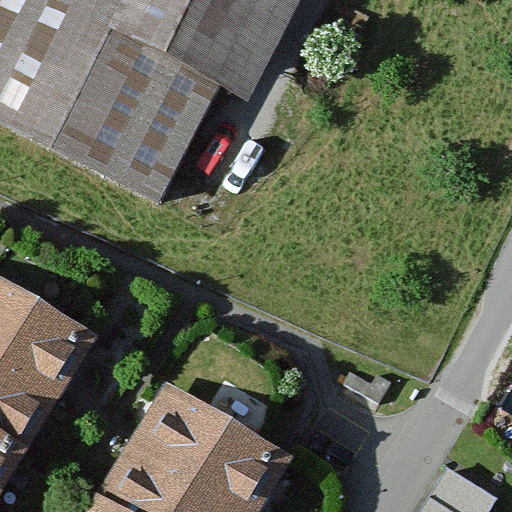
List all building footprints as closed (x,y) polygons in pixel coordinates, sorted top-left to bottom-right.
[(238,110),(294,0),(0,0),(0,137),(154,216),(214,98),(238,110)] [(0,467),(81,341),(0,288),(0,467)] [(213,404),(255,430),(271,403),(229,377),(213,404)] [(157,390),(82,511),(261,511),(288,470),(157,390)] [(445,479),(424,511),(485,511),(489,506),(445,479)]
